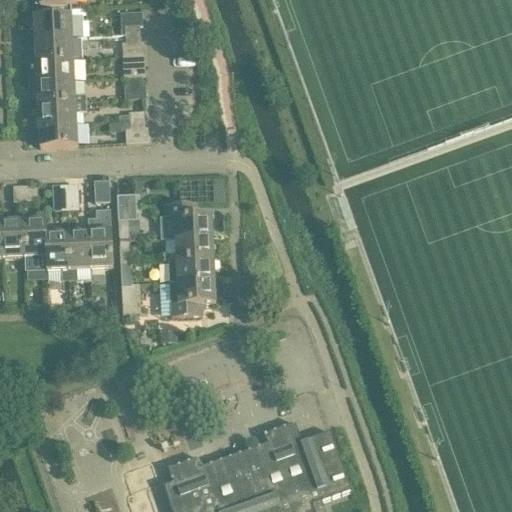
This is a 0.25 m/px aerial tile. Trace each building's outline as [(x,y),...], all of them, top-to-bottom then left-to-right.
[(77,0),(39,0),(40,10),(77,8),(77,0)] [(35,44),(73,43),(72,20),(34,22),(35,44)] [(125,40),(140,40),(139,30),(125,31),(125,40)] [(140,40),(125,40),(126,46),(122,47),(123,62),(144,61),(144,46),(140,46),(140,40)] [(73,43),(35,44),(36,66),(74,64),(73,43)] [(144,61),(123,62),(123,75),(127,75),(127,84),(142,83),(142,74),(145,74),(144,61)] [(74,64),(36,66),(37,77),(28,78),(29,89),(75,86),(74,64)] [(142,83),(127,84),(127,90),(124,90),(125,103),(146,103),(146,90),(143,90),(142,83)] [(75,86),(29,89),(29,98),(38,98),(39,108),(86,106),(86,99),(75,99),(75,86)] [(86,106),(39,108),(40,130),(77,128),(76,117),(87,116),(86,106)] [(129,125),(144,124),(144,116),(128,117),(129,125)] [(144,124),(129,125),(129,133),(125,133),(126,147),(148,146),(148,132),(145,132),(144,124)] [(77,128),(40,130),(41,152),(78,150),(77,128)] [(96,207),(110,206),(109,185),(95,186),(96,207)] [(37,189),(31,190),(22,190),(22,205),(38,205),(37,189)] [(22,205),(22,190),(13,191),(14,206),(22,205)] [(67,214),(66,190),(53,191),(54,215),(67,214)] [(66,190),(67,214),(78,214),(78,190),(66,190)] [(119,246),(130,245),(129,223),(136,223),(135,199),(117,200),(119,246)] [(175,243),(213,241),(212,219),(198,219),(197,207),(165,209),(166,222),(174,221),(175,243)] [(23,226),(25,262),(25,276),(28,276),(28,285),(47,284),(47,275),(45,238),(47,238),(47,225),(23,226)] [(2,226),(4,263),(25,262),(23,226),(2,226)] [(111,235),(89,236),(91,274),(91,294),(105,293),(105,285),(114,286),(111,235)] [(67,237),(69,284),(78,284),(77,274),(91,274),(89,236),(67,237)] [(47,275),(62,275),(62,285),(69,284),(67,237),(47,238),(45,238),(47,275)] [(168,265),(214,263),(213,241),(175,243),(176,258),(168,258),(168,265)] [(120,268),(131,267),(130,245),(119,246),(120,268)] [(214,263),(168,265),(169,288),(216,286),(214,263)] [(131,267),(120,268),(121,290),(132,290),(131,267)] [(216,286),(169,288),(171,321),(202,319),(202,307),(217,307),(216,286)] [(141,290),(132,290),(121,290),(123,318),(142,317),(141,290)] [(324,511),(322,505),(351,494),(330,435),(302,445),(295,426),(264,437),(267,447),(202,470),(199,461),(168,472),(173,485),(163,489),(171,511),(324,511)]
